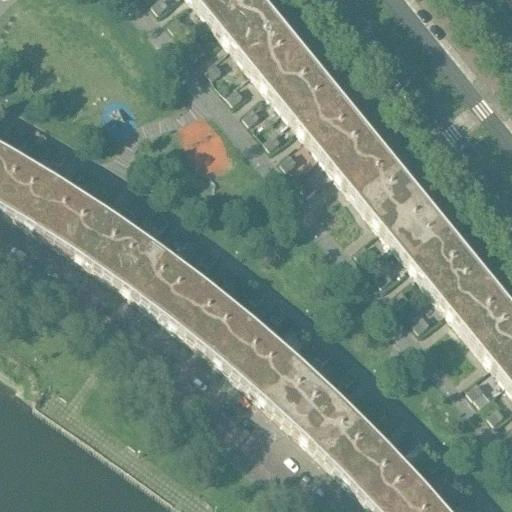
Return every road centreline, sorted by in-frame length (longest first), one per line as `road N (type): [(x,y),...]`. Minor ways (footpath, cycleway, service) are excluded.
road 1 (residential): [(317,511),(179,386),(0,262)]
road 2 (secondary): [(341,0),(511,211)]
road 3 (secondary): [(511,145),(394,0)]
